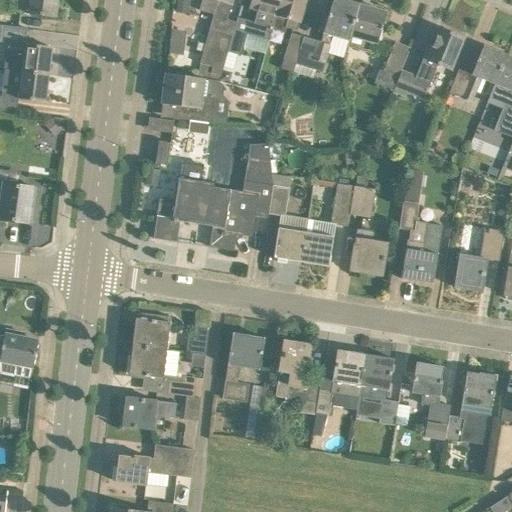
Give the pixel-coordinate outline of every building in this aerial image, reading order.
[(58,0),(12,0),(11,13),(56,18),(58,0)] [(214,16),(197,79),(219,82),(227,53),(235,24),(227,22),(233,0),(202,0),(199,11),(214,16)] [(237,19),(235,24),(227,53),(240,57),(247,35),(268,41),(272,30),(280,0),(251,0),(249,9),(257,12),(253,23),(237,19)] [(284,33),(286,29),(297,32),(306,0),(280,0),(272,30),(284,33)] [(332,37),(349,42),(359,6),(338,0),(333,0),(329,16),(325,15),(320,33),(323,34),(320,43),(304,38),(294,73),(313,79),(315,71),(321,73),(323,65),(324,65),(332,37)] [(359,6),(349,42),(347,48),(372,55),(375,44),(378,44),(387,14),(359,6)] [(186,28),(196,28),(197,16),(174,14),(171,52),(184,53),(186,28)] [(8,43),(5,71),(22,73),(49,76),(52,49),(25,45),(27,30),(2,27),(0,42),(8,43)] [(394,89),(402,92),(424,100),(438,66),(451,71),(464,39),(440,29),(433,47),(429,45),(415,78),(401,72),(394,89)] [(280,69),(294,73),(304,38),(291,35),(280,69)] [(397,78),(402,68),(403,68),(410,49),(395,43),(383,73),(397,78)] [(481,80),(495,85),(507,57),(483,47),(472,76),(459,70),(448,94),(471,104),(481,80)] [(511,58),(507,57),(495,85),(487,104),(502,110),(493,131),(511,138),(511,58)] [(49,76),(22,73),(5,71),(2,98),(0,97),(0,111),(16,114),(18,100),(45,103),(49,76)] [(219,82),(197,79),(166,75),(162,105),(185,108),(184,121),(212,124),(215,99),(217,99),(222,96),(223,87),(219,82)] [(174,129),(175,116),(150,115),(149,128),(174,129)] [(167,166),(170,144),(159,142),(155,164),(167,166)] [(250,146),(244,182),(242,193),(213,188),(214,185),(200,183),(203,167),(181,164),(175,203),(159,200),(153,240),(176,243),(180,222),(212,228),(209,248),(233,252),(236,236),(252,238),(255,217),(267,219),(268,215),(273,186),(271,175),(268,145),(250,146)] [(34,189),(19,187),(0,184),(0,220),(29,224),(34,189)] [(347,228),(349,215),(354,187),(336,185),(329,225),(347,228)] [(268,215),(284,218),(289,189),(273,186),(268,215)] [(370,219),(375,191),(354,187),(349,215),(370,219)] [(418,205),(403,202),(399,230),(410,231),(409,242),(407,241),(401,280),(433,285),(442,226),(415,222),(418,205)] [(301,263),(306,234),(278,229),(274,259),(301,263)] [(481,253),(500,256),(504,232),(484,229),(481,253)] [(357,230),(350,271),(382,277),(387,245),(372,242),(373,233),(357,230)] [(333,238),(306,234),(301,263),(329,268),(333,238)] [(482,293),(487,260),(460,256),(454,288),(482,293)] [(132,347),(167,351),(170,323),(136,319),(132,347)] [(209,328),(195,327),(194,340),(188,340),(186,354),(206,356),(209,328)] [(0,375),(15,378),(17,365),(33,368),(38,342),(23,340),(24,335),(6,331),(5,336),(0,337),(0,375)] [(237,384),(240,369),(259,372),(265,339),(233,334),(228,367),(225,382),(222,400),(246,403),(249,386),(237,384)] [(315,416),(316,414),(319,390),(320,383),(307,381),(310,360),(308,360),(311,346),(284,342),(280,372),(276,397),(301,401),(299,413),(315,416)] [(167,351),(132,347),(129,375),(163,379),(167,351)] [(332,382),(331,392),(319,390),(316,414),(331,417),(335,395),(359,399),(365,355),(337,351),(332,382)] [(394,360),(365,355),(359,399),(382,402),(378,424),(394,427),(398,403),(385,401),(387,391),(389,392),(394,360)] [(445,441),(449,417),(450,407),(439,405),(442,382),(441,382),(443,368),(417,364),(412,394),(422,395),(421,405),(430,406),(427,424),(426,424),(423,439),(444,442),(445,441)] [(461,444),(461,441),(463,427),(488,431),(491,410),(493,397),(494,397),(495,392),(494,392),(497,377),(479,374),(479,375),(467,373),(461,406),(459,418),(449,417),(445,441),(461,444)] [(183,377),(183,378),(183,383),(169,381),(167,395),(186,397),(194,398),(197,379),(183,377)] [(511,395),(505,395),(501,421),(511,423),(511,395)] [(194,398),(186,397),(183,420),(198,422),(200,399),(194,398)] [(123,427),(153,431),(154,417),(175,419),(176,404),(156,402),(126,398),(123,427)] [(148,474),(190,479),(194,451),(155,446),(153,460),(149,459),(149,458),(134,457),(133,459),(119,457),(116,483),(146,487),(148,474)] [(147,511),(133,511),(113,509),(112,511),(172,511),(174,505),(148,502),(147,511)]
